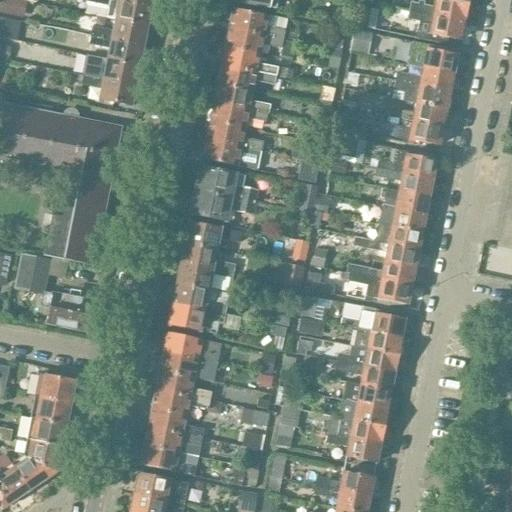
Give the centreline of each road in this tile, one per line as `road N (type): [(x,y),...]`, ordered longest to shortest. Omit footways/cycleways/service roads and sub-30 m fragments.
road 1 (residential): [(120,368),(191,0)]
road 2 (residential): [(446,299),(498,0)]
road 3 (residential): [(403,511),(446,299)]
road 4 (residential): [(91,511),(120,368)]
road 5 (residential): [(120,368),(0,345)]
